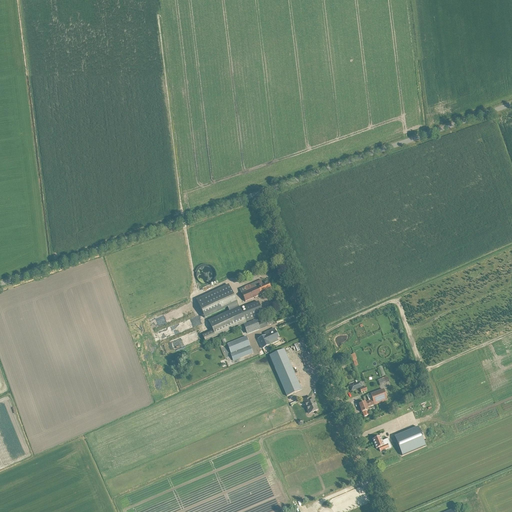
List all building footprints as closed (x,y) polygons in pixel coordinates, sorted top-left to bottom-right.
[(198,279),(211,283),(215,269),(202,265),(198,279)] [(261,294),(271,290),(268,282),(263,285),(261,280),(240,289),(245,302),(256,297),(261,295),(261,294)] [(229,285),(197,301),(205,318),(228,307),(230,312),(209,322),(213,331),(203,336),(206,341),(216,337),(247,323),(267,314),(265,310),(262,312),(258,303),(244,309),(245,313),(242,314),(241,310),(239,307),(229,285)] [(278,341),(277,339),(279,338),(274,329),(270,332),(265,334),(266,336),(258,339),(263,349),(271,345),(278,341)] [(250,346),(247,337),(228,345),(231,354),(250,346)] [(251,346),(231,354),(234,361),(253,353),(251,346)] [(301,390),(290,363),(284,350),(269,356),(287,396),(301,390)] [(362,387),(360,382),(350,386),(351,391),(362,387)] [(365,402),(359,404),(362,413),(362,412),(364,417),(369,415),(367,411),(368,410),(367,408),(374,405),(388,401),(386,395),(372,400),(373,402),(366,404),(366,403),(365,403),(365,402)] [(317,410),(314,403),(315,403),(314,399),(311,401),(309,397),(302,400),(304,406),(305,405),(309,414),(317,410)] [(418,427),(394,437),(402,456),(426,446),(418,427)] [(378,448),(380,452),(391,447),(388,441),(383,443),(380,437),(378,437),(377,437),(374,438),(375,439),(372,440),(376,449),(378,448)]
